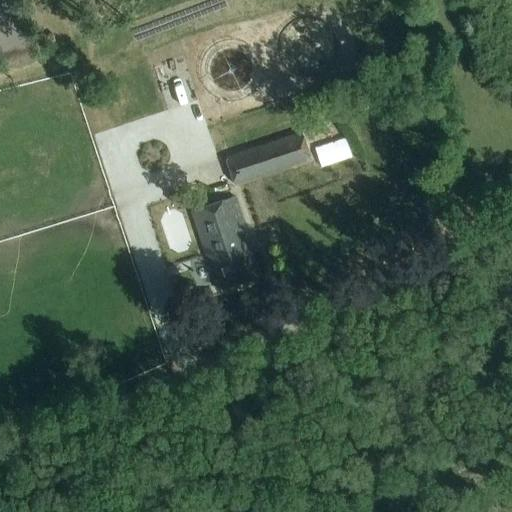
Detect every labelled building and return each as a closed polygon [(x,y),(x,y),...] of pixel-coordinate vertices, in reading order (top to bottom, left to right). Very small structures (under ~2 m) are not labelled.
[(211,99),(205,119),(218,123),(225,103),(211,99)] [(226,155),(236,185),(311,160),(302,130),(226,155)] [(321,140),(320,151),(342,151),(342,140),(321,140)] [(170,194),(169,199),(174,203),(179,201),(180,195),(175,191),(170,194)] [(235,196),(192,211),(207,256),(210,255),(219,280),(215,281),(218,289),(250,278),(247,270),(258,267),(253,253),(249,255),(242,234),(247,232),(235,196)]
